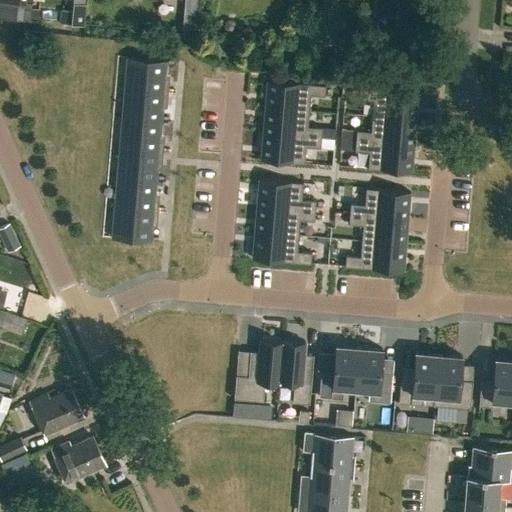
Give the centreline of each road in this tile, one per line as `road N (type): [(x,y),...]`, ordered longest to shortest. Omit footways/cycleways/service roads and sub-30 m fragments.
road 1 (residential): [(217,294),(238,78)]
road 2 (residential): [(217,294),(400,309),(431,302)]
road 3 (unclassified): [(167,511),(81,321)]
road 4 (unclassified): [(81,321),(0,135)]
road 5 (unclassified): [(511,145),(474,99),(466,67),(471,0)]
road 6 (residential): [(81,321),(155,290),(217,294)]
road 7 (residential): [(431,302),(441,160)]
